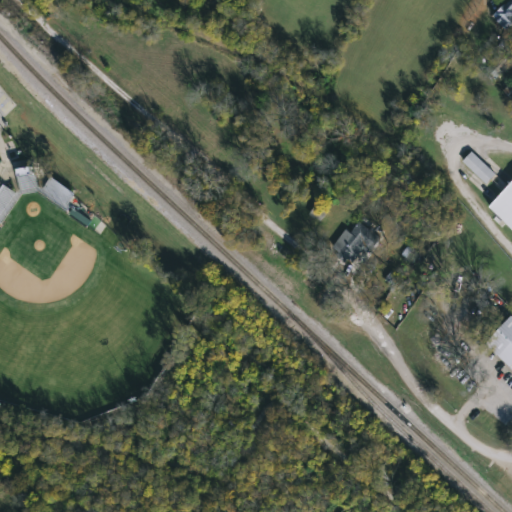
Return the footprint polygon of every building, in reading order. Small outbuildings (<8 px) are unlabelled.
[(511,0),(510,0),(494,16),(509,31),(511,28),(511,0)] [(511,61),(511,63),(496,82),(484,72),(500,52),(511,61)] [(464,162),(473,152),(496,174),(487,184),(464,162)] [(20,173),(34,171),(37,188),(23,191),(20,173)] [(43,191),(53,177),(77,193),(67,208),(43,191)] [(511,182),(489,207),(511,231),(511,182)] [(18,195),(0,214),(0,193),(7,186),(18,195)] [(347,230),(351,233),(359,222),(382,239),(372,253),(365,248),(353,264),(333,249),(347,230)] [(511,313),(485,340),(511,366),(511,313)]
